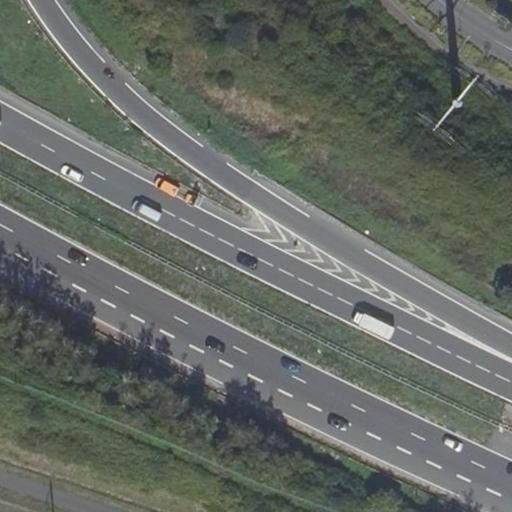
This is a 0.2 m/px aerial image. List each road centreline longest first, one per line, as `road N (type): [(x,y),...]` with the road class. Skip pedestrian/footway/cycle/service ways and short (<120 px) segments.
road 1 (trunk): [(511,348),(144,121),(37,0)]
road 2 (trunk): [(511,380),(167,227),(0,127)]
road 3 (trunk): [(6,241),(346,415),(511,487)]
